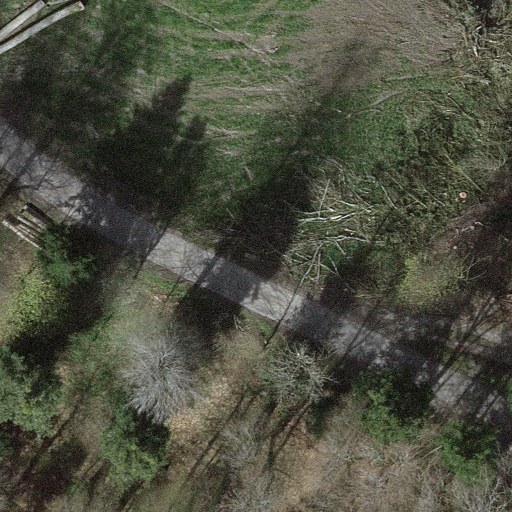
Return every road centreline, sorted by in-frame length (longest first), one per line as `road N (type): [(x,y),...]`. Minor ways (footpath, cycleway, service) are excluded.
road 1 (unclassified): [(0,141),(177,255),(511,414)]
road 2 (track): [(351,337),(427,329),(511,352)]
